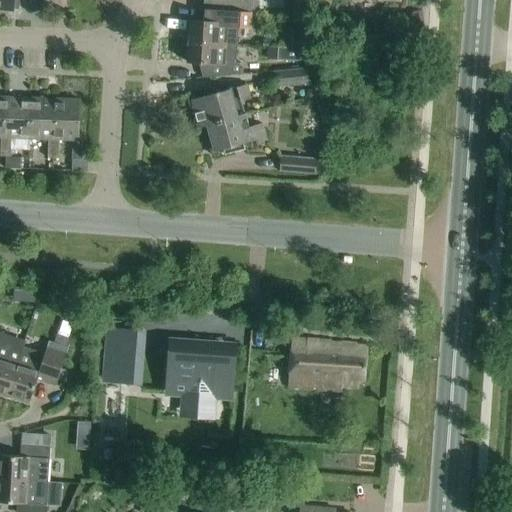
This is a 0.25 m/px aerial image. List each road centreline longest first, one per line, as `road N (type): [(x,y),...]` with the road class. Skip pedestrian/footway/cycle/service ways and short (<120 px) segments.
road 1 (unclassified): [(462,256),(104,223)]
road 2 (secondary): [(462,256),(480,0)]
road 3 (secondary): [(443,511),(462,256)]
road 4 (residential): [(104,223),(118,46)]
